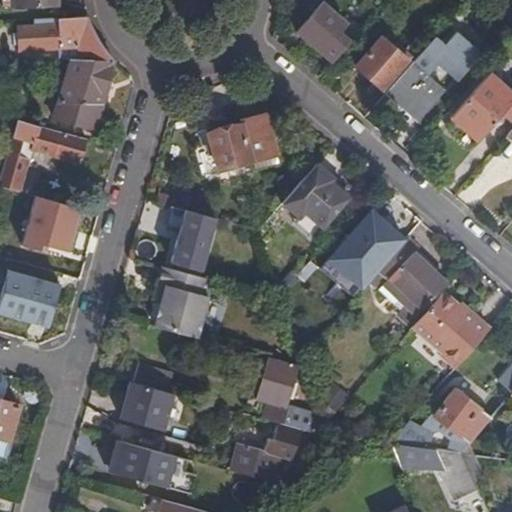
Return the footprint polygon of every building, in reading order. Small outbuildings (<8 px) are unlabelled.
[(320,1),(294,30),(303,38),(308,43),(318,51),(335,32),(342,25),(344,22),(320,1)] [(82,60),(113,60),(110,58),(107,54),(98,42),(95,35),(93,31),(87,17),(52,19),(52,27),(19,29),(20,50),(77,47),(82,60)] [(335,32),(348,43),(355,35),(342,25),(335,32)] [(305,47),(308,43),(303,38),(300,42),(305,47)] [(380,38),(355,65),(382,89),(401,68),(403,70),(409,63),(407,60),(411,57),(397,45),(394,49),(380,38)] [(92,129),(113,60),(82,60),(70,60),(56,107),(49,106),(48,109),(54,112),(53,117),(92,129)] [(411,63),(386,93),(418,121),(443,91),(411,63)] [(502,117),(511,124),(511,93),(489,73),(450,119),(479,143),(502,117)] [(250,155),(276,147),(266,114),(240,121),(241,124),(208,133),(218,170),(251,160),(250,155)] [(16,118),(0,175),(0,186),(9,189),(19,192),(31,150),(80,164),(87,138),(16,118)] [(278,153),(276,147),(250,155),(251,160),(278,153)] [(278,153),(251,160),(254,169),(280,162),(278,153)] [(334,178),(316,163),(283,202),(300,217),(292,226),(311,241),(348,197),(330,182),(334,178)] [(0,210),(3,211),(9,189),(0,186),(0,210)] [(79,208),(36,196),(22,245),(47,252),(49,246),(67,251),(79,208)] [(215,218),(196,213),(186,245),(176,243),(170,263),(199,270),(215,218)] [(423,311),(422,310),(446,284),(413,253),(418,249),(407,238),(370,280),(402,310),(398,313),(411,326),(423,311)] [(214,279),(164,266),(149,325),(199,337),(214,279)] [(275,287),(278,297),(297,276),(287,267),(274,282),(275,287)] [(9,271),(5,287),(0,302),(0,311),(46,325),(57,285),(9,271)] [(256,281),(254,290),(278,297),(275,287),(256,281)] [(309,309),(297,323),(316,341),(339,313),(319,296),(316,300),(305,290),(298,299),(309,309)] [(442,293),(415,324),(420,329),(444,350),(440,355),(455,369),(457,367),(491,327),(467,307),(463,311),(458,306),(442,293)] [(461,302),(458,306),(463,311),(467,307),(461,302)] [(296,356),(299,366),(311,352),(304,346),(296,356)] [(282,404),(293,364),(270,358),(259,399),(269,402),(264,418),(319,434),(316,422),(314,417),(290,411),(291,406),(282,404)] [(128,381),(130,381),(162,390),(168,373),(133,363),(128,381)] [(162,390),(130,381),(120,417),(161,428),(165,415),(180,419),(187,397),(162,390)] [(462,454),(493,418),(456,392),(436,417),(466,439),(453,453),(462,454)] [(0,435),(9,438),(18,405),(0,399),(0,435)] [(391,444),(392,444),(424,449),(429,431),(409,423),(391,444)] [(261,480),(274,483),(278,472),(279,455),(293,460),(296,450),(300,451),(304,446),(307,436),(301,434),(301,432),(292,430),(292,428),(287,426),(287,428),(278,426),(270,452),(239,442),(231,471),(261,480)] [(178,457),(117,441),(109,471),(169,487),(178,457)] [(392,444),(400,466),(440,467),(456,501),(480,490),(476,482),(462,454),(453,453),(424,449),(392,444)] [(475,455),(462,454),(476,482),(487,477),(478,456),(475,455)] [(274,483),(261,480),(257,490),(269,494),(277,484),(274,483)] [(205,511),(162,500),(158,511),(205,511)]
